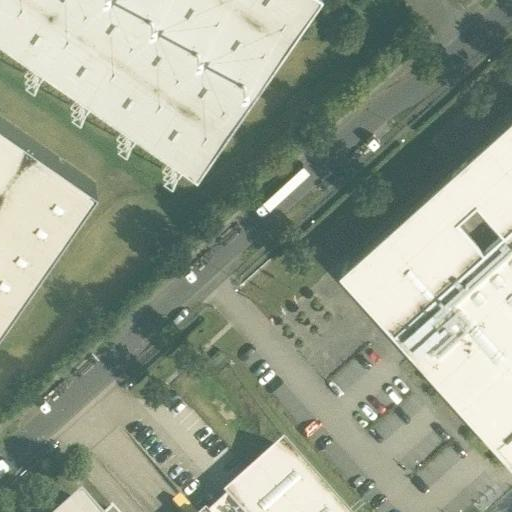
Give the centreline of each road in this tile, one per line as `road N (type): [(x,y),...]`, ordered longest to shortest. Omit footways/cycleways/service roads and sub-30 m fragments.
road 1 (unclassified): [(0,466),(384,108),(421,86),(511,4)]
road 2 (unknown): [(53,417),(135,511)]
